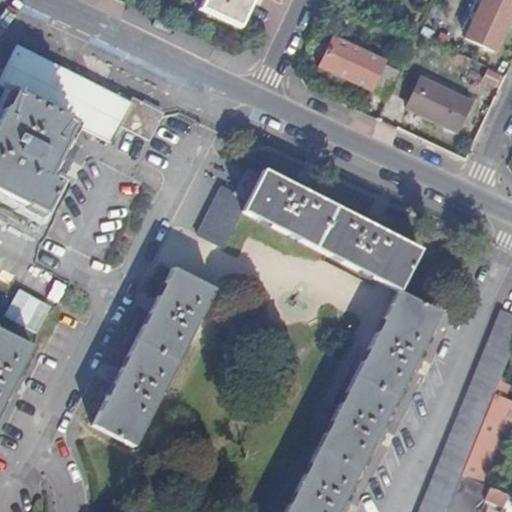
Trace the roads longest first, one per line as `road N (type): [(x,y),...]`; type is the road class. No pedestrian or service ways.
road 1 (residential): [(253,97),(27,0)]
road 2 (residential): [(470,196),(253,97)]
